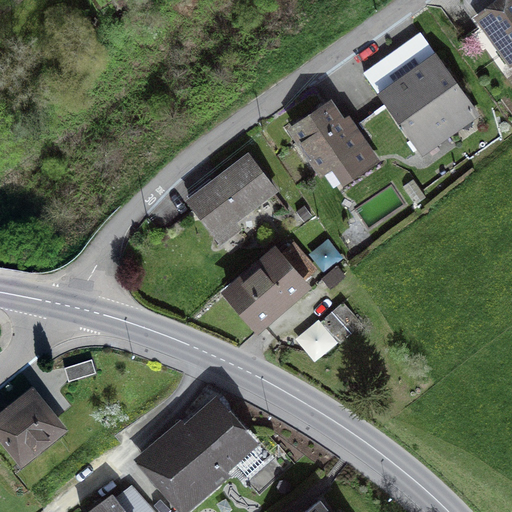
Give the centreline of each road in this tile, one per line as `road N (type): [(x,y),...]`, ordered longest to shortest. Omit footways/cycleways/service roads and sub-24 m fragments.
road 1 (residential): [(63,304),(160,182),(404,0)]
road 2 (secondary): [(448,511),(288,392),(184,342),(63,304)]
